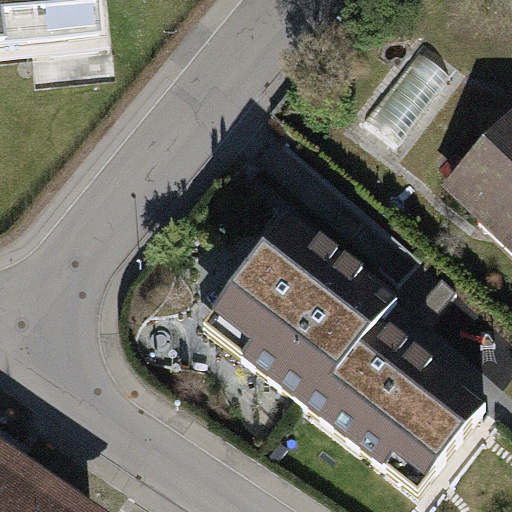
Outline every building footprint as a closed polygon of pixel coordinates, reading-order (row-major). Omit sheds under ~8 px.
[(0,0),(0,52),(69,45),(64,0),(0,0)] [(96,0),(64,0),(69,45),(101,42),(96,0)] [(500,211),(511,223),(511,121),(453,185),(487,218),(500,211)] [(404,451),(436,476),(486,413),(379,331),(397,308),(289,224),(219,314),(258,343),(242,363),(386,474),(404,451)] [(77,511),(22,475),(26,469),(21,466),(14,470),(0,460),(0,511),(77,511)]
